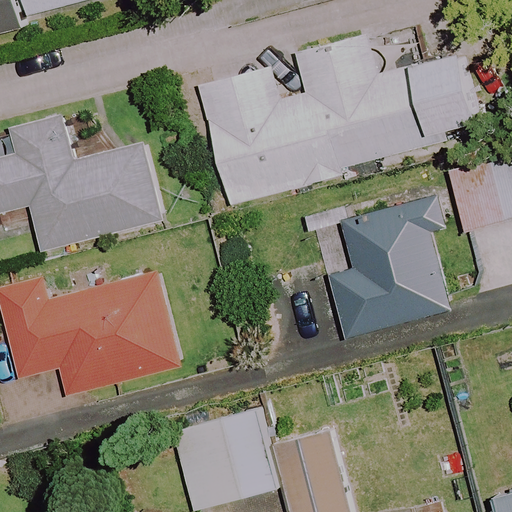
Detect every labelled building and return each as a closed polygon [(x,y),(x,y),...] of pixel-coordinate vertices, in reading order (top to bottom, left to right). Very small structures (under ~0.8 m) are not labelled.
[(32,0),(37,16),(93,0),(32,0)] [(230,202),(351,175),(349,165),(435,145),(433,134),(486,121),(471,55),(390,74),(382,43),(303,61),(310,92),(290,97),(283,66),(203,85),(230,202)] [(0,227),(1,227),(0,224),(0,216),(37,207),(49,251),(172,219),(152,143),(78,162),(67,122),(21,134),(26,154),(0,160),(0,227)] [(511,154),(449,169),(464,235),(511,224),(511,154)] [(353,339),(461,310),(440,232),(455,228),(445,194),(347,221),(360,268),(335,275),(353,339)] [(190,367),(167,273),(55,301),(50,278),(5,289),(27,379),(67,369),(74,396),(190,367)] [(258,413),(181,433),(201,511),(209,511),(279,494),(258,413)] [(347,511),(333,434),(279,444),(291,511),(347,511)] [(511,511),(511,495),(499,499),(502,511),(511,511)]
